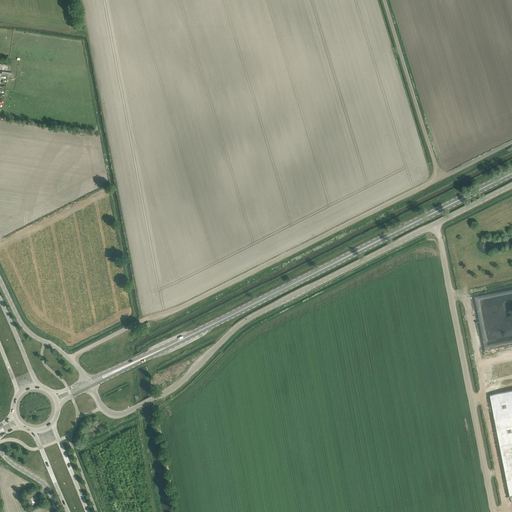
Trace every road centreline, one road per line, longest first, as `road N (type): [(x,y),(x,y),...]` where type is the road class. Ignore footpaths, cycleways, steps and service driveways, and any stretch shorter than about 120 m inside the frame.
road 1 (unclassified): [(90,386),(111,413),(154,398),(243,321),(511,185)]
road 2 (unclassified): [(68,358),(429,182),(436,169)]
road 3 (primary): [(146,357),(511,173)]
road 4 (track): [(494,511),(433,224)]
road 5 (unclassified): [(384,0),(436,169)]
